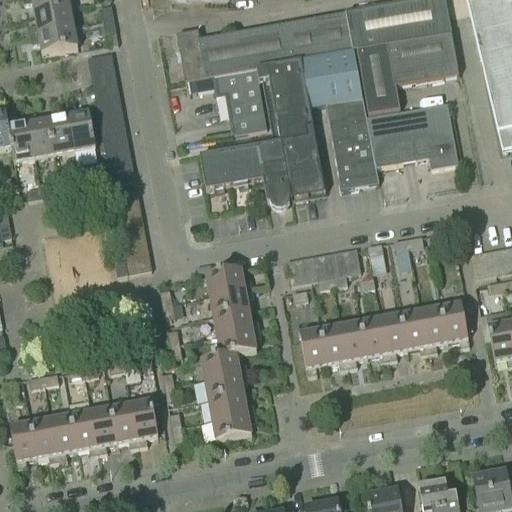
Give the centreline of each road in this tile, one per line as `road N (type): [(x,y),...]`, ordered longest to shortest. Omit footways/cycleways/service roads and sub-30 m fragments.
road 1 (residential): [(511,207),(179,265),(131,0)]
road 2 (residential): [(143,495),(511,428)]
